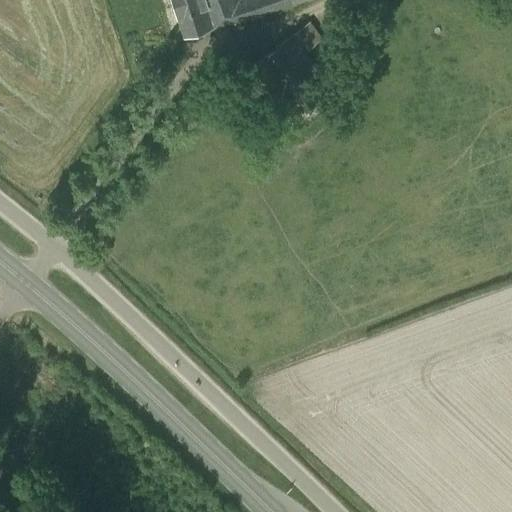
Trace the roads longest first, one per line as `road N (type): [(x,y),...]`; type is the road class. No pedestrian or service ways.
road 1 (unclassified): [(333,511),(52,248)]
road 2 (primary): [(268,511),(20,283)]
